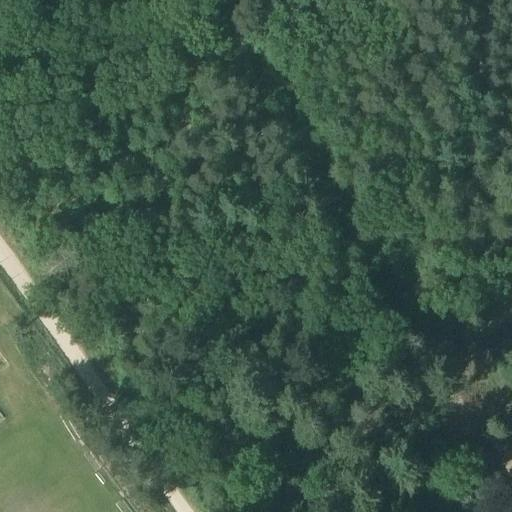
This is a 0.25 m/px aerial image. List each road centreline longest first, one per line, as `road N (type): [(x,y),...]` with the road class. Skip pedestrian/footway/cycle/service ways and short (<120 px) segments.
road 1 (track): [(0,161),(228,25),(246,32),(299,0)]
road 2 (track): [(187,511),(0,252)]
